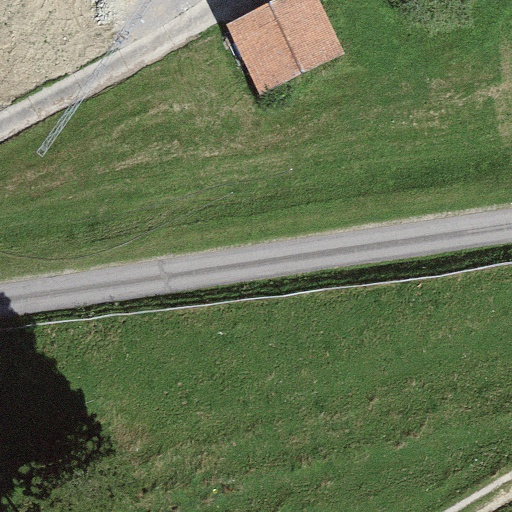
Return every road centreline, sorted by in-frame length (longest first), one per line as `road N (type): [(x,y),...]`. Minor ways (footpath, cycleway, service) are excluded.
road 1 (unclassified): [(511,222),(0,292)]
road 2 (track): [(0,125),(220,0)]
